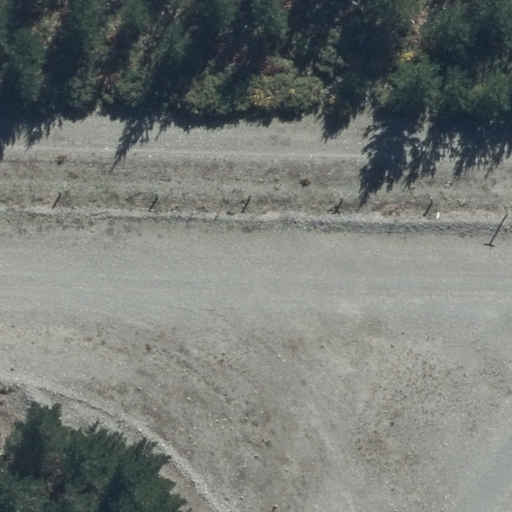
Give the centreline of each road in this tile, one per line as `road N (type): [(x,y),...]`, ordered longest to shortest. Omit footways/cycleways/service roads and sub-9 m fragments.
road 1 (track): [(0,143),(511,153)]
road 2 (unclassified): [(0,316),(511,323)]
road 3 (track): [(508,323),(457,511)]
